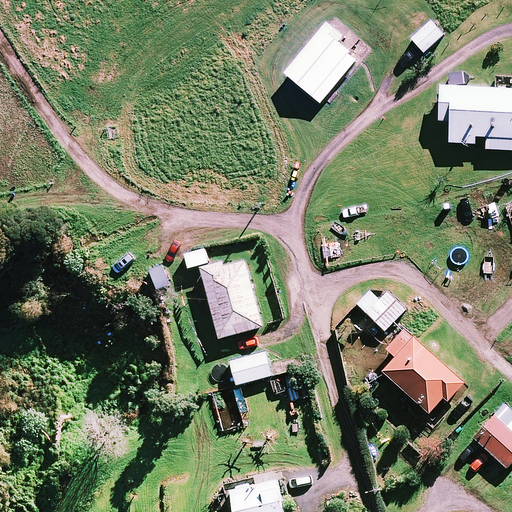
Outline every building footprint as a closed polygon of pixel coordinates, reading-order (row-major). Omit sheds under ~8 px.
[(445,39),(433,24),(413,42),(425,56),(445,39)] [(329,27),(324,33),(286,78),(321,107),(359,63),(351,56),(360,44),(349,35),(344,40),(329,27)] [(511,93),(443,92),(442,126),(453,126),(452,148),(476,148),(477,141),(489,141),(488,153),(511,153),(511,93)] [(264,332),(247,265),(228,270),(227,266),(203,272),(221,343),(264,332)] [(381,304),(371,294),(359,307),(386,334),(407,313),(389,295),(381,304)] [(466,389),(407,333),(389,352),(399,362),(386,376),(431,419),(446,403),(450,406),(466,389)] [(274,379),(268,355),(232,364),(239,388),(274,379)] [(511,468),(511,412),(507,407),(475,442),(509,472),(511,468)] [(285,511),(279,482),(218,495),(221,511),(285,511)]
